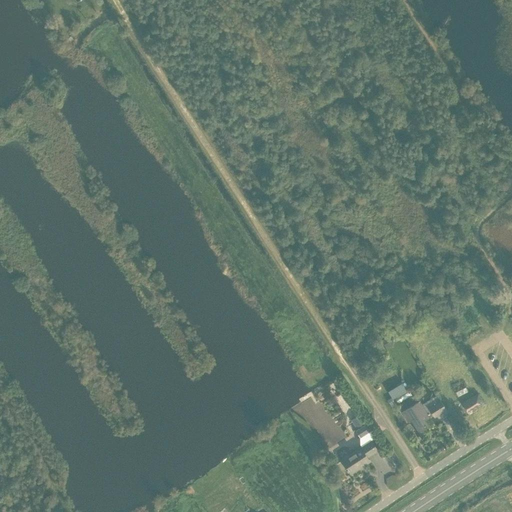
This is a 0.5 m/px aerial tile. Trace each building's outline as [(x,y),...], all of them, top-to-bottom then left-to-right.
[(63,44),(65,47),(74,39),(71,36),(63,44)] [(403,338),(399,332),(394,335),(398,341),(403,338)] [(385,336),(383,345),(392,347),(394,338),(385,336)] [(454,393),(459,400),(469,393),(464,386),(454,393)] [(462,403),(469,414),(485,404),(478,393),(462,403)] [(410,418),(419,431),(432,423),(429,417),(433,414),(435,417),(447,410),(440,399),(428,407),(431,412),(427,414),(419,401),(402,412),(407,420),(410,418)] [(345,418),(351,417),(349,405),(343,407),(345,418)] [(365,426),(357,415),(350,419),(357,430),(361,428),(365,426)] [(357,430),(356,431),(360,437),(373,429),(369,423),(365,426),(361,428),(357,430)] [(372,440),(341,460),(333,465),(339,474),(347,468),(350,474),(370,461),(367,457),(378,450),(372,440)] [(388,454),(382,458),(388,468),(394,465),(388,454)]
